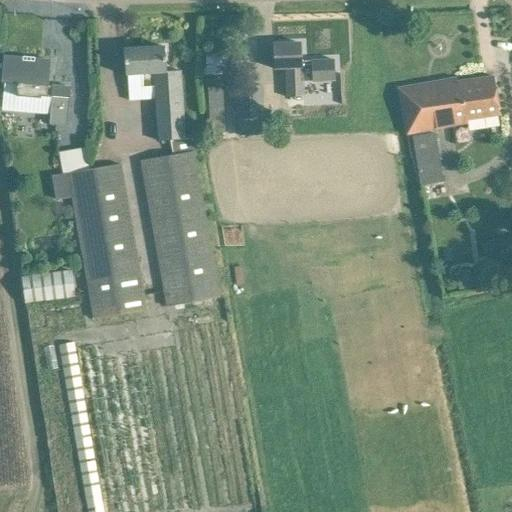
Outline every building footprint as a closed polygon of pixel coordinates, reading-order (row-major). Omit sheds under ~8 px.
[(301,45),(272,45),(273,70),(285,69),(287,99),(303,98),(302,85),(327,84),(326,63),(301,64),(301,45)] [(124,50),(125,70),(125,76),(142,75),(143,88),(155,87),(159,142),(169,141),(172,155),(140,161),(166,307),(219,298),(193,152),(195,151),(192,135),(184,136),(180,72),(166,73),(165,48),(124,50)] [(3,58),(2,78),(1,84),(17,85),(16,97),(40,99),(40,97),(51,98),(49,126),(67,127),(69,108),(70,88),(48,87),(50,62),(35,60),(35,58),(22,57),(22,59),(3,58)] [(499,116),(496,97),(494,77),(457,83),(456,79),(398,90),(406,135),(467,125),(467,121),(499,116)] [(263,135),(262,115),(260,86),(236,87),(239,136),(263,135)] [(225,134),(224,118),(223,89),(208,90),(210,135),(225,134)] [(428,162),(412,166),(426,220),(442,216),(428,162)] [(91,322),(106,319),(143,312),(119,165),(67,175),(91,322)] [(70,270),(21,276),(24,304),(73,298),(70,270)]
